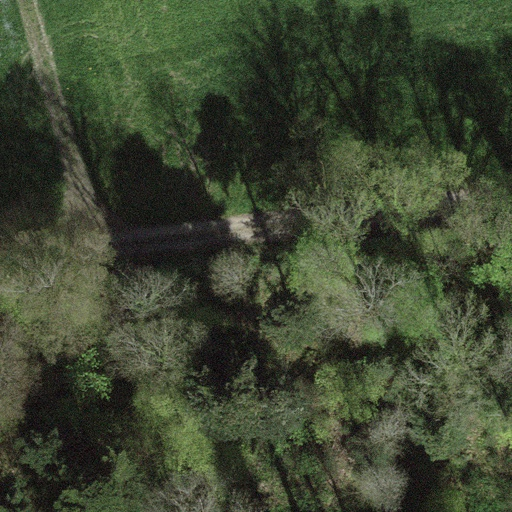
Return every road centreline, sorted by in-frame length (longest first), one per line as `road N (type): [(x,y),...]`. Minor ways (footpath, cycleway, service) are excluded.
road 1 (track): [(0,262),(511,194)]
road 2 (track): [(97,245),(30,0)]
